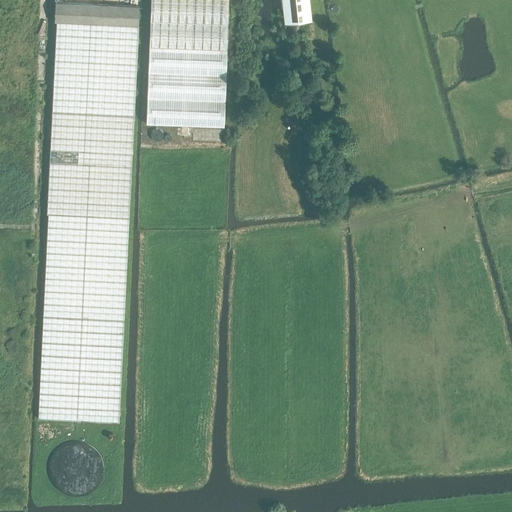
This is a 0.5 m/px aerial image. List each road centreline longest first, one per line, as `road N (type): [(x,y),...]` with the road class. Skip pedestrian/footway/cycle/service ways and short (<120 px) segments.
road 1 (track): [(19,505),(42,0)]
road 2 (track): [(511,184),(351,225)]
